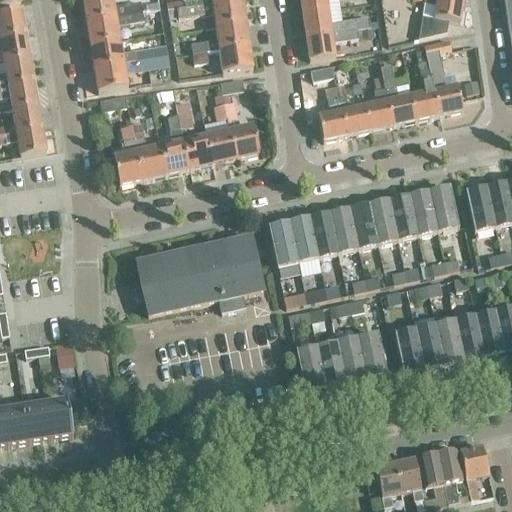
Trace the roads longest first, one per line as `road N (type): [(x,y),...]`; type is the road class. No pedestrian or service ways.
road 1 (residential): [(115,501),(91,351),(88,227)]
road 2 (residential): [(233,480),(493,425)]
road 3 (residential): [(88,227),(49,0)]
road 4 (residential): [(88,227),(297,181)]
road 5 (residential): [(297,181),(506,136)]
road 6 (residential): [(297,181),(270,0)]
road 7 (residential): [(506,136),(487,0)]
